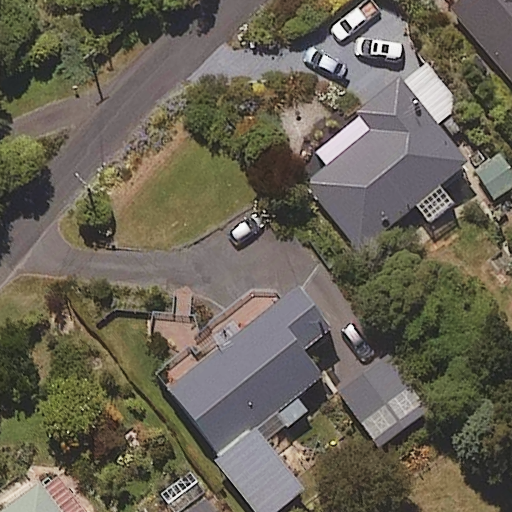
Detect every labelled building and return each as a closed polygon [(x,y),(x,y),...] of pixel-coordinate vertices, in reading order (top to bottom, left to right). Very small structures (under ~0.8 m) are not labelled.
[(511,0),(471,0),(453,16),(511,85),(511,0)] [(460,113),(426,70),(357,125),(367,138),(305,188),(360,257),(417,212),(432,229),(454,211),(441,194),(469,172),(436,131),(460,113)] [(511,193),(511,167),(508,159),(478,173),(492,203),(511,193)] [(333,338),(300,296),(242,341),(234,331),(163,387),(222,462),(215,466),(251,511),(287,511),(305,499),(266,449),(308,416),(299,405),(324,385),(305,361),(333,338)] [(429,416),(389,363),(341,399),(381,452),(429,416)] [(0,511),(55,511),(35,485),(0,511)]
